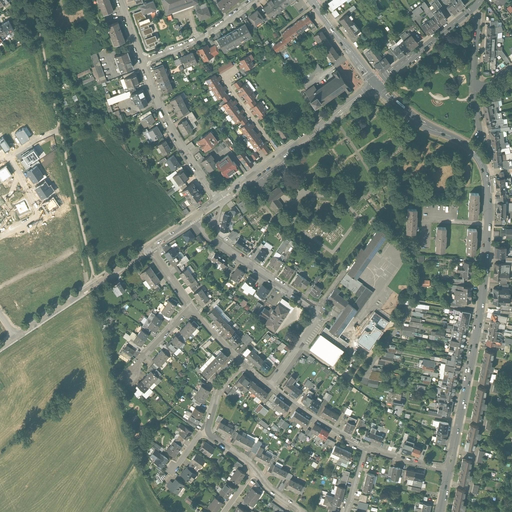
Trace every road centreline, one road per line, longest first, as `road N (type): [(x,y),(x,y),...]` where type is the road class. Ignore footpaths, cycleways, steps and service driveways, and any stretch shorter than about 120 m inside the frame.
road 1 (secondary): [(448,470),(480,312),(487,183),(473,152),(420,123),(376,84)]
road 2 (residential): [(218,200),(171,130),(141,61)]
road 3 (residential): [(193,217),(205,235),(315,309)]
road 4 (residential): [(141,61),(190,42),(252,0)]
road 5 (secondary): [(472,8),(376,84)]
